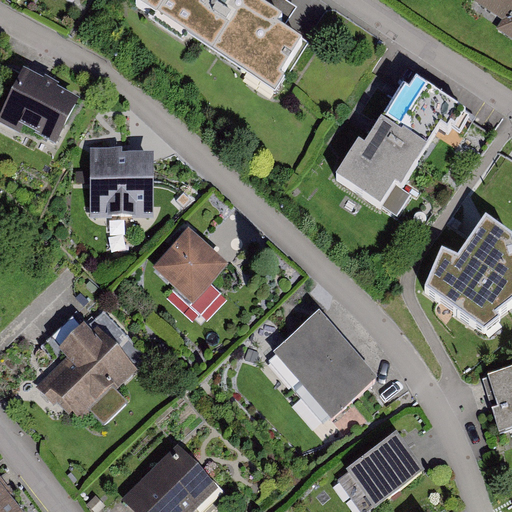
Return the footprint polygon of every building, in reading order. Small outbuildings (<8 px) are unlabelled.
[(135,0),(134,3),(279,98),(310,52),(285,36),(299,15),(276,0),(135,0)] [(511,0),(477,0),(474,6),(503,24),(498,32),(511,41),(511,0)] [(1,118),(56,147),(80,103),(58,91),(59,88),(46,81),(44,84),(24,73),(1,118)] [(465,118),(429,95),(401,140),(381,128),(366,152),(356,146),(332,185),(378,213),(395,187),(402,191),(438,133),(451,140),(465,118)] [(91,151),(91,221),(154,221),(154,158),(123,158),(123,151),(91,151)] [(458,262),(441,254),(420,298),(487,347),(509,330),(503,324),(511,318),(511,241),(486,223),(458,262)] [(189,234),(153,272),(194,310),(229,271),(189,234)] [(320,317),(274,357),(332,424),(378,384),(320,317)] [(94,342),(84,332),(60,356),(66,362),(45,384),(85,424),(137,372),(100,336),(94,342)] [(511,373),(483,383),(501,437),(511,433),(511,373)] [(413,461),(397,438),(346,474),(373,511),(377,511),(426,478),(413,461)] [(199,472),(178,450),(122,504),(129,511),(197,511),(219,492),(213,486),(199,472)] [(19,511),(0,488),(0,511),(19,511)]
